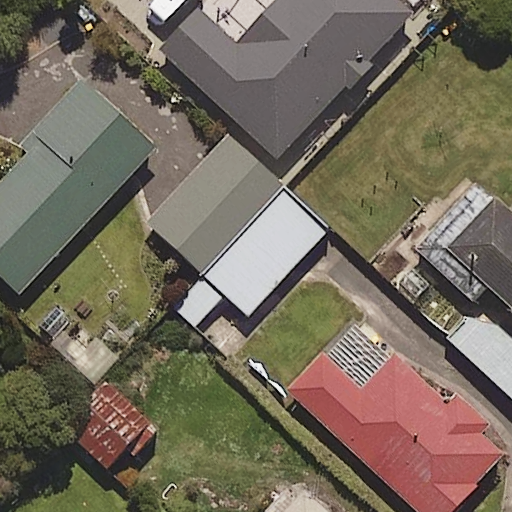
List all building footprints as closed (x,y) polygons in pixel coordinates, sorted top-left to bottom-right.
[(162,53),(280,160),(343,91),(350,97),(378,66),(371,60),(414,13),(400,0),(283,0),(279,5),(273,0),(221,0),(218,4),(251,35),(239,49),(199,13),(162,53)] [(158,151),(85,82),(35,135),(44,143),(0,189),(0,276),(21,296),(158,151)] [(203,274),(172,307),(197,330),(228,297),(250,317),(331,231),(231,137),(149,224),(203,274)] [(511,218),(484,193),(424,258),(474,304),(490,287),(511,307),(511,218)] [(434,287),(408,262),(387,284),(413,309),(434,287)] [(511,321),(488,299),(450,340),(511,398),(511,321)] [(416,511),(455,511),(508,456),(486,436),(494,428),(458,395),(449,405),(359,320),(290,394),(416,511)] [(159,436),(113,394),(74,438),(120,480),(159,436)] [(325,511),(286,477),(255,510),(257,511),(325,511)]
